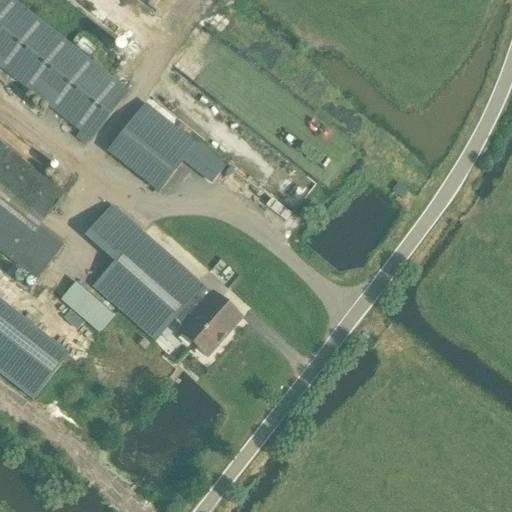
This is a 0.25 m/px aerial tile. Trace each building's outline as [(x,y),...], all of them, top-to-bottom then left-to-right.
[(91,142),(130,95),(12,0),(0,0),(0,68),(80,132),(75,138),(84,146),(89,140),(91,142)] [(158,195),(196,148),(146,107),(108,154),(158,195)] [(65,196),(0,143),(0,251),(38,281),(64,248),(39,229),(65,196)] [(175,320),(198,293),(204,287),(143,233),(95,288),(156,342),(175,320)] [(100,332),(113,317),(76,283),(61,299),(100,332)] [(175,320),(184,328),(180,332),(209,357),(242,319),(214,294),(208,301),(198,293),(175,320)] [(0,374),(33,400),(68,356),(0,302),(0,374)]
